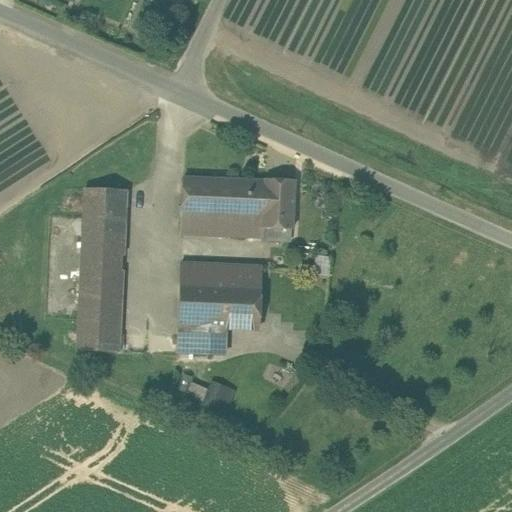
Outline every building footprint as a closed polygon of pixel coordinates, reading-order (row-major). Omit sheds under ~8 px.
[(263,181),(183,178),(180,235),(262,238),(262,228),(292,230),(294,181),(264,180),(263,181)] [(126,191),(84,189),(76,351),(118,353),(126,191)] [(260,267),(180,264),(179,282),(213,284),(259,286),(260,267)] [(213,284),(179,282),(178,326),(194,327),(212,327),(213,284)] [(259,286),(213,284),(212,327),(224,328),(257,329),(259,286)] [(212,327),(194,327),(193,355),(223,356),(224,328),(212,327)] [(210,379),(207,388),(191,382),(185,398),(226,414),(235,389),(210,379)]
